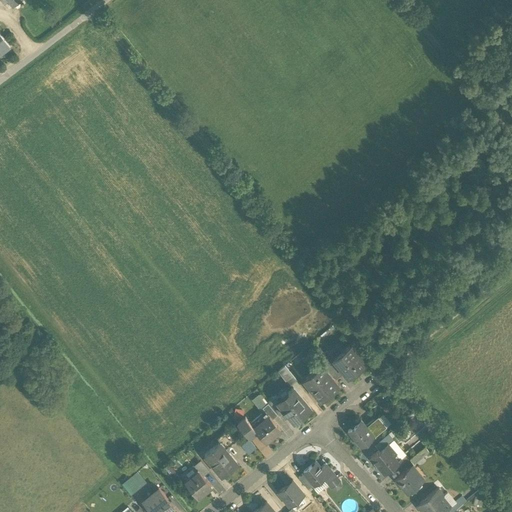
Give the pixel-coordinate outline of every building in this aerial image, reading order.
[(26,4),(23,0),(22,0),(13,8),(16,12),(26,4)] [(0,34),(0,54),(10,47),(0,34)] [(333,358),(332,359),(343,373),(348,379),(366,364),(351,344),(333,358)] [(333,358),(327,351),(322,355),(326,360),(339,376),(343,373),(332,359),(333,358)] [(339,376),(326,360),(321,364),(334,380),(339,376)] [(334,380),(321,364),(303,379),(321,401),(339,386),(334,380)] [(296,379),(284,366),(278,371),(290,385),(296,379)] [(311,408),(293,386),(289,390),(286,388),(275,398),(285,410),(283,411),(286,415),(287,413),(292,420),(304,410),(306,413),(311,408)] [(259,393),(251,399),(260,409),(268,403),(259,393)] [(275,398),(268,403),(277,415),(281,419),(286,415),(283,411),(285,410),(275,398)] [(277,415),(268,403),(263,407),(265,410),(269,415),(269,414),(273,418),(277,415)] [(234,415),(243,416),(244,408),(235,407),(234,415)] [(265,410),(253,421),(256,425),(269,415),(265,410)] [(273,418),(269,414),(269,415),(256,425),(254,427),(257,430),(266,441),(281,428),(273,418)] [(251,422),(245,416),(237,422),(249,436),(257,430),(254,427),(256,425),(253,421),(251,422)] [(365,426),(360,420),(348,430),(361,446),(374,436),(365,426)] [(379,432),(370,422),(365,426),(374,436),(379,432)] [(228,429),(217,438),(220,441),(226,448),(237,439),(228,429)] [(248,453),(256,446),(250,438),(242,444),(248,453)] [(226,448),(220,441),(205,454),(223,475),(238,462),(226,448)] [(388,443),(370,457),(383,472),(401,458),(400,457),(397,459),(393,455),(396,453),(395,452),(388,443)] [(398,449),(395,452),(396,453),(393,455),(397,459),(400,457),(401,458),(403,456),(398,449)] [(418,452),(410,459),(414,464),(422,457),(418,452)] [(201,460),(195,465),(199,471),(200,471),(204,475),(210,471),(201,460)] [(325,464),(320,468),(315,462),(302,472),(303,473),(311,483),(313,485),(323,477),(327,482),(334,476),(325,464)] [(422,481),(410,466),(405,470),(405,469),(402,471),(403,472),(396,478),(401,484),(400,485),(407,493),(422,481)] [(204,475),(200,471),(199,471),(186,482),(198,496),(212,485),(204,475)] [(311,483),(303,473),(298,477),(306,487),(311,483)] [(334,476),(327,482),(331,487),(336,489),(339,486),(338,481),(334,476)] [(139,488),(130,477),(122,484),(131,495),(139,488)] [(303,494),(292,480),(278,491),(289,505),(299,497),(303,494)] [(441,511),(449,506),(441,496),(443,495),(442,494),(437,488),(417,505),(421,510),(424,508),(427,511),(441,511)] [(178,511),(162,491),(148,501),(150,503),(148,505),(153,511),(178,511)] [(454,501),(446,492),(442,494),(443,495),(441,496),(449,506),(454,501)] [(442,511),(451,511),(455,509),(465,501),(461,496),(442,511)] [(473,504),(480,506),(482,497),(475,496),(473,504)] [(299,497),(289,505),(291,508),(294,511),(304,503),(299,497)] [(275,511),(266,502),(253,511),(275,511)]
